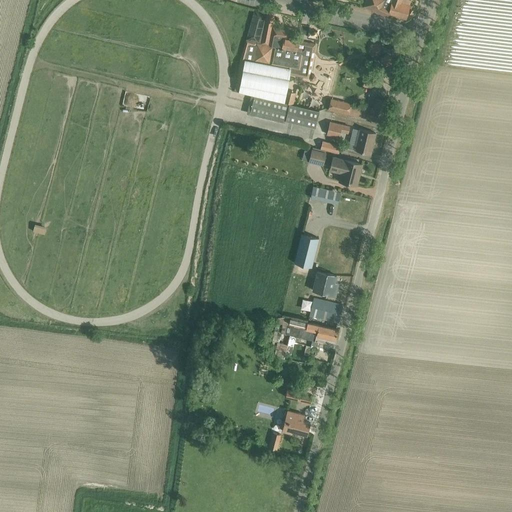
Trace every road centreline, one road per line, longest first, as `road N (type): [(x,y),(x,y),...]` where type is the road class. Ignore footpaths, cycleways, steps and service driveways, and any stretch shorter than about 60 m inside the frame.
road 1 (unclassified): [(297,511),(420,32)]
road 2 (unclassified): [(420,32),(283,0)]
